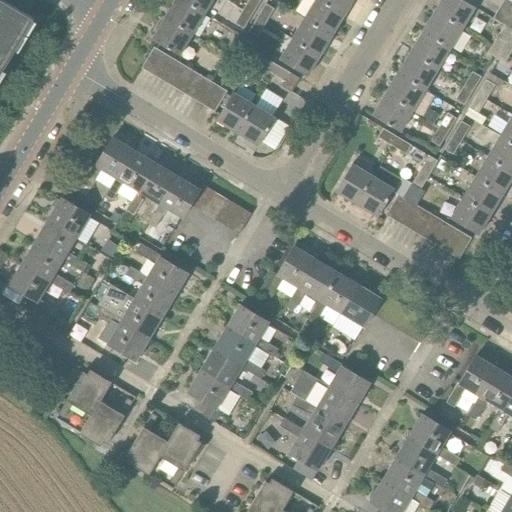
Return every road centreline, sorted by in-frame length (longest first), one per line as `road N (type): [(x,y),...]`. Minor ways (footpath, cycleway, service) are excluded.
road 1 (residential): [(359,511),(0,300)]
road 2 (residential): [(282,190),(71,68)]
road 3 (residential): [(475,302),(282,190)]
road 4 (residential): [(282,190),(398,0)]
road 5 (tertiary): [(71,68),(0,190)]
